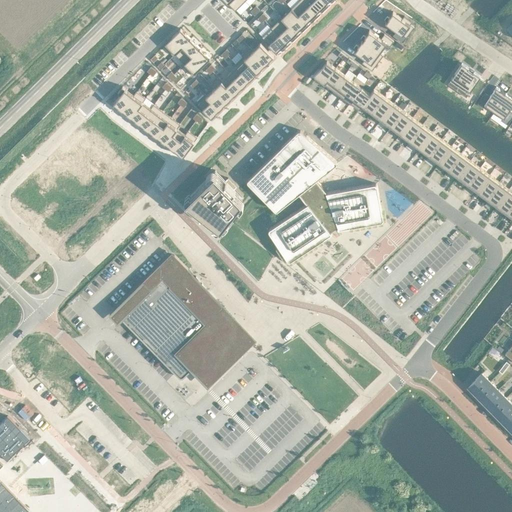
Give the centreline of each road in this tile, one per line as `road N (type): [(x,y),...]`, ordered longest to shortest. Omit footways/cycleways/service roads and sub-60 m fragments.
road 1 (residential): [(37,308),(205,483),(241,508),(267,503),(415,359)]
road 2 (residential): [(278,78),(487,238),(492,255),(415,359)]
road 3 (residential): [(193,0),(0,188)]
road 4 (tertiary): [(121,0),(0,121)]
road 5 (residential): [(415,359),(511,455)]
